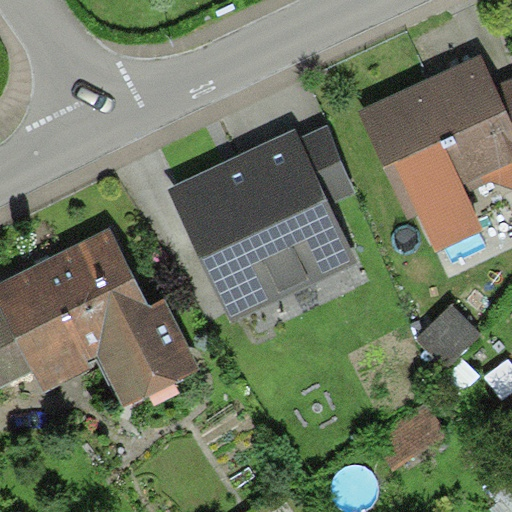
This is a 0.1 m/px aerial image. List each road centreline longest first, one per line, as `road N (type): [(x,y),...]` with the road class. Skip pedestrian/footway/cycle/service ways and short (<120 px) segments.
road 1 (residential): [(335,0),(103,100)]
road 2 (residential): [(34,0),(103,100)]
